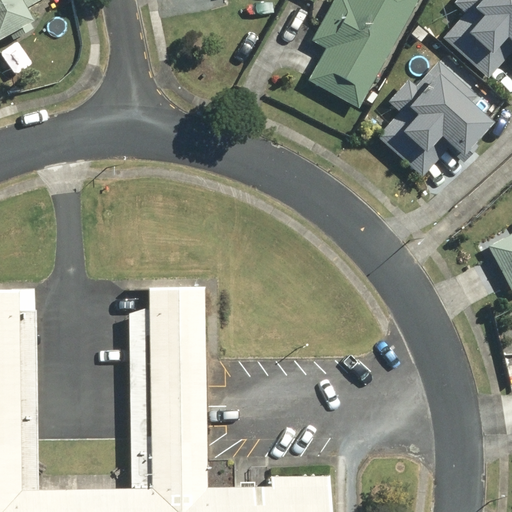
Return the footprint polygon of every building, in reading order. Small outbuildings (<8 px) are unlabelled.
[(0,0),(0,40),(5,38),(8,44),(27,33),(17,14),(41,0),(0,0)] [(301,85),(351,113),(413,0),(330,0),(305,45),(319,53),(301,85)] [(459,18),(437,42),(482,82),(504,58),(511,65),(511,0),(454,0),(447,8),(459,18)] [(393,117),(371,141),(415,181),(438,157),(448,165),(478,133),(477,131),(476,123),(462,111),(471,102),(432,66),(409,91),(402,84),(381,106),(393,117)] [(511,232),(481,249),(508,300),(511,297),(511,232)] [(0,511),(317,511),(317,482),(261,482),(261,493),(197,494),(193,295),(138,296),(139,316),(121,316),(124,495),(30,496),(27,316),(9,316),(9,298),(0,298),(0,511)]
